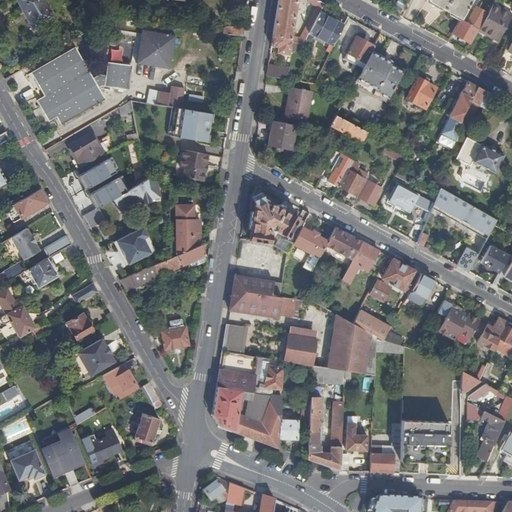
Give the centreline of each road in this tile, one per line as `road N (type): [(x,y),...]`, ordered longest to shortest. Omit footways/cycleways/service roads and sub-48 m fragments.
road 1 (residential): [(196,432),(0,97)]
road 2 (residential): [(235,164),(511,308)]
road 3 (residential): [(235,164),(198,376),(196,432)]
road 4 (residential): [(511,92),(338,0)]
road 5 (residential): [(511,491),(364,486),(343,489),(327,507)]
road 6 (residential): [(262,0),(235,164)]
road 7 (residential): [(196,432),(220,456),(327,507)]
road 8 (residential): [(192,457),(59,511)]
